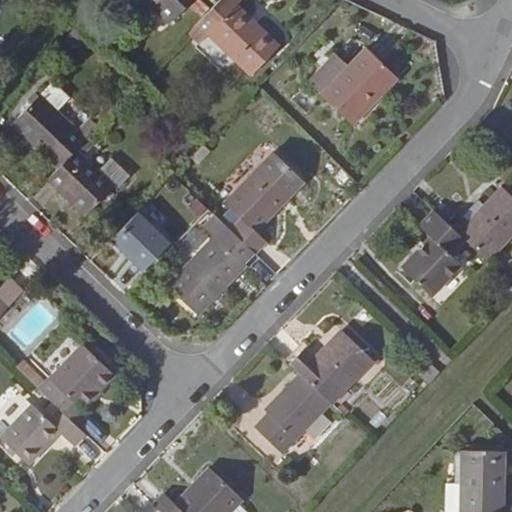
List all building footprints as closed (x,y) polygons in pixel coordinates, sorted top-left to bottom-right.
[(134,0),(169,32),(199,0),(134,0)] [(281,53),(237,12),(248,1),(246,0),(227,0),(178,52),(190,62),(198,53),(242,94),(281,53)] [(320,103),(353,134),(398,87),(367,56),(320,103)] [(48,93),(39,102),(55,118),(68,106),(54,93),(48,93)] [(9,132),(56,178),(47,188),(85,225),(113,197),(75,159),(98,135),(84,122),(72,134),(55,118),(39,102),(9,132)] [(205,150),(187,133),(171,149),(190,166),(205,150)] [(205,236),(216,247),(168,296),(199,326),(249,275),(246,273),(256,263),(258,265),(270,252),(259,241),(304,194),(271,162),(225,210),(242,226),(230,239),(216,225),(205,236)] [(111,166),(98,181),(113,197),(116,200),(130,187),(111,166)] [(452,234),(433,216),(417,233),(430,245),(400,275),(431,305),(462,272),(455,266),(470,251),(489,270),(511,246),(511,201),(501,191),(484,210),(486,211),(468,230),(462,225),(452,234)] [(462,225),(468,230),(486,211),(484,210),(478,204),(461,223),(462,225)] [(146,271),(173,240),(139,208),(111,239),(146,271)] [(10,289),(0,300),(0,324),(22,301),(10,289)] [(289,374),(299,384),(265,418),(270,423),(256,437),(283,463),(330,414),(332,415),(376,369),(343,338),(316,366),(305,356),(289,374)] [(88,418),(85,415),(115,382),(83,352),(51,385),(63,396),(51,410),(62,420),(75,432),(88,418)] [(14,369),(37,385),(47,372),(24,356),(14,369)] [(375,382),(397,403),(407,392),(385,372),(375,382)] [(29,473),(60,440),(75,455),(87,443),(75,432),(62,420),(52,431),(32,413),(1,446),(29,473)] [(502,511),(503,457),(461,458),(461,461),(460,511),(502,511)] [(460,511),(461,461),(453,491),(447,511),(460,511)] [(241,511),(244,509),(210,477),(176,511),(174,511),(164,501),(154,511),(241,511)]
